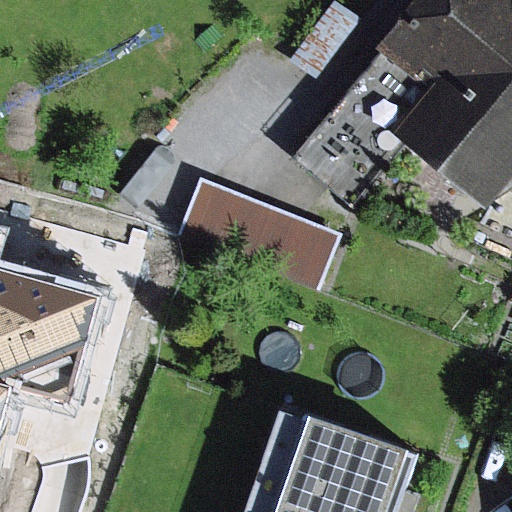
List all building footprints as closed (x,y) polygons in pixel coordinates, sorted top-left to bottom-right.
[(402,150),(484,214),(511,180),(511,0),(417,0),(376,51),(382,55),(293,162),(353,211),(402,150)] [(333,2),(289,62),(315,81),(360,21),(333,2)] [(341,236),(199,178),(178,237),(320,292),(341,236)] [(0,270),(0,385),(12,389),(69,404),(98,297),(0,270)] [(0,432),(12,389),(0,385),(0,432)] [(398,511),(418,456),(278,408),(242,511),(398,511)]
